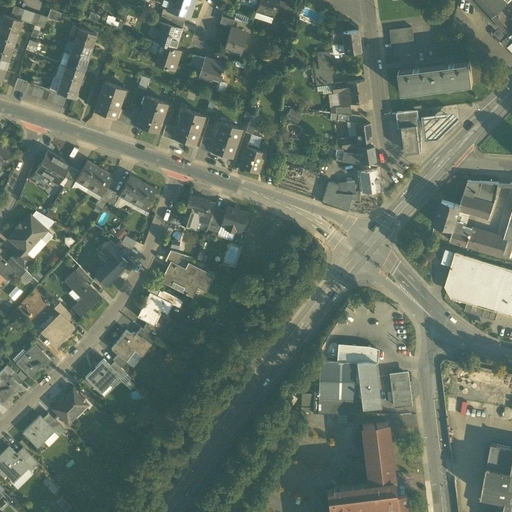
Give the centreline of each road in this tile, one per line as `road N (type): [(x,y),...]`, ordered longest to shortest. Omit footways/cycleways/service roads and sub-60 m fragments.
road 1 (secondary): [(174,511),(267,370),(362,250)]
road 2 (residential): [(180,167),(143,264),(97,332),(0,427)]
road 3 (tertiary): [(362,250),(319,217),(180,167)]
road 4 (residential): [(440,320),(422,385),(438,511)]
road 5 (unknown): [(312,511),(363,423),(426,417)]
road 6 (tertiary): [(180,167),(41,119)]
road 7 (residential): [(369,25),(389,164)]
road 8 (secondary): [(362,250),(445,160)]
